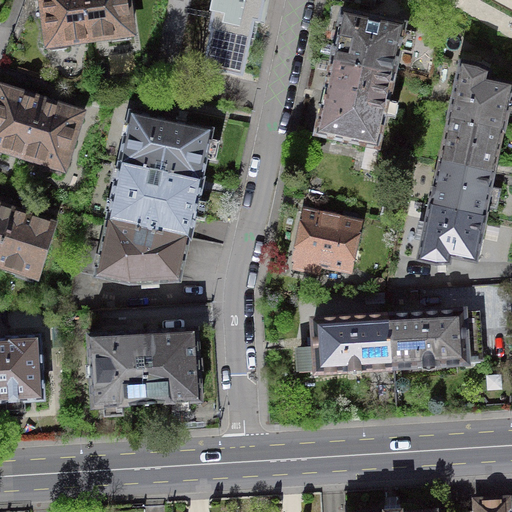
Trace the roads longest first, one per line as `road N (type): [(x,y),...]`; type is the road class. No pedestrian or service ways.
road 1 (residential): [(301,0),(237,296),(245,462)]
road 2 (primary): [(245,462),(511,445)]
road 3 (primary): [(0,476),(245,462)]
